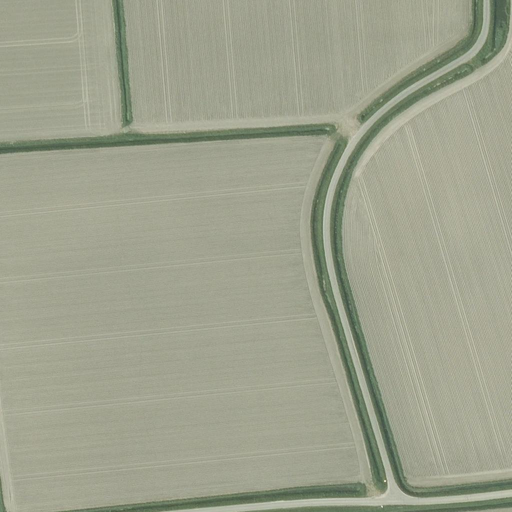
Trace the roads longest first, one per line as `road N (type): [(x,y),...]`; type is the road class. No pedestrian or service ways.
road 1 (unclassified): [(396,499),(332,277),(328,203),(349,147),(382,109),(477,48),(486,0)]
road 2 (unclassified): [(198,511),(396,499)]
